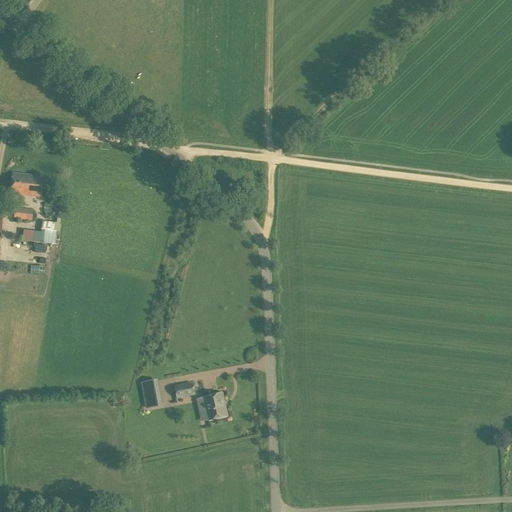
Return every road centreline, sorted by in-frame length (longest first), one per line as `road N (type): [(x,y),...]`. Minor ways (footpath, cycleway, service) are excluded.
road 1 (unclassified): [(278,511),(266,267),(254,226),(0,15)]
road 2 (track): [(271,158),(0,126)]
road 3 (track): [(511,190),(271,158)]
road 4 (track): [(435,0),(272,151)]
road 5 (track): [(270,0),(271,158)]
